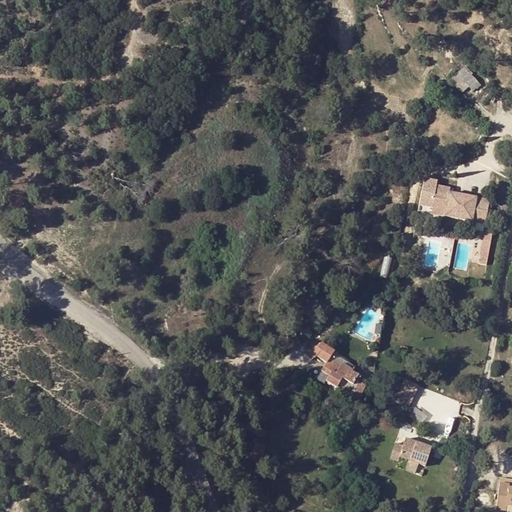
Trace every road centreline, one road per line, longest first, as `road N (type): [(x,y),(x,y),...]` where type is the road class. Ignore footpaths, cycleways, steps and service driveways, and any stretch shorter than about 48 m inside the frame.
road 1 (unclassified): [(210,511),(153,365),(0,246)]
road 2 (track): [(132,0),(136,35),(130,58),(113,74),(87,84),(0,78)]
